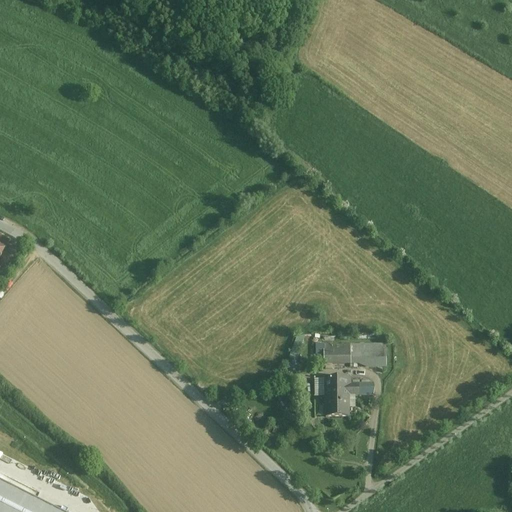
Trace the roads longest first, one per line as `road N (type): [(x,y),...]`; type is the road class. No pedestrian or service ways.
road 1 (residential): [(0,225),(50,258),(311,511)]
road 2 (residential): [(343,511),(511,392)]
